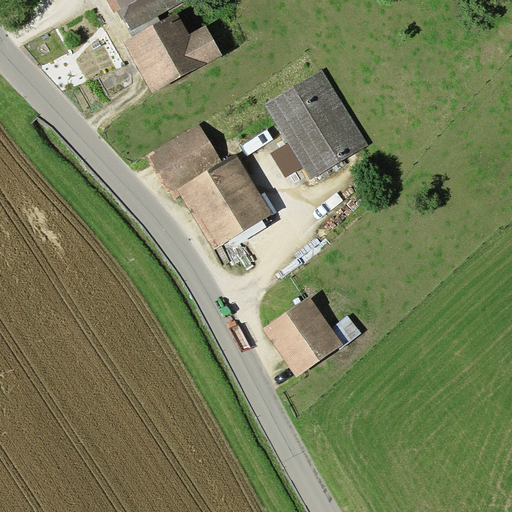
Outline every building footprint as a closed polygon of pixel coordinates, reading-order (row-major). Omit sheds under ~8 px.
[(184,0),(106,0),(113,13),(117,10),(132,37),(161,22),(157,15),(185,1),(184,0)] [(178,12),(161,22),(132,37),(124,41),(152,93),(223,56),(206,25),(189,34),(178,12)] [(322,70),(265,105),(311,180),(368,145),(322,70)] [(203,131),(157,160),(178,194),(224,165),(203,131)] [(244,167),(192,196),(224,252),(275,224),(244,167)] [(310,296),(263,329),(296,377),(344,344),(310,296)]
